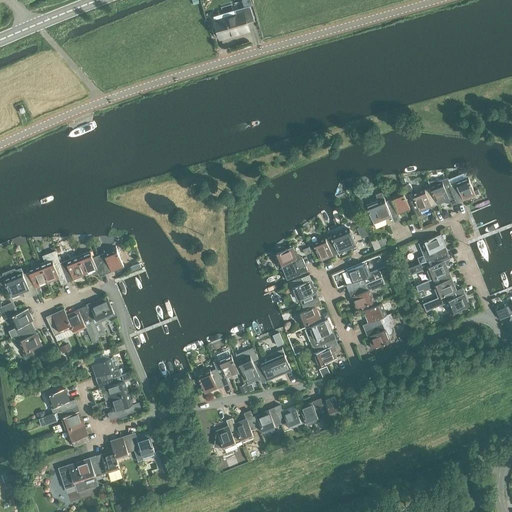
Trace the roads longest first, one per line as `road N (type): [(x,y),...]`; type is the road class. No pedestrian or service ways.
road 1 (tertiary): [(0,145),(102,101),(441,0)]
road 2 (residential): [(46,326),(38,310),(107,286),(155,414)]
road 3 (residential): [(155,414),(322,383),(358,367)]
road 4 (residential): [(397,244),(453,220),(492,313)]
road 5 (residential): [(358,367),(320,275),(363,257)]
road 6 (residential): [(358,367),(492,313)]
